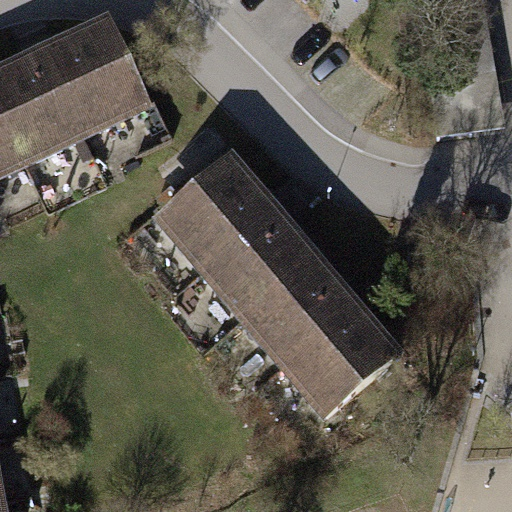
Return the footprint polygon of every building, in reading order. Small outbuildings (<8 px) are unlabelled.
[(100,32),(40,60),(77,136),(136,108),(100,32)] [(40,60),(0,79),(0,129),(17,165),(77,136),(40,60)] [(511,123),(505,75),(452,83),(459,133),(511,124),(511,123)] [(0,129),(0,172),(17,165),(0,129)] [(156,223),(197,272),(262,218),(222,169),(156,223)] [(197,272),(237,320),(302,266),(262,218),(197,272)] [(237,320),(277,368),(343,314),(302,266),(237,320)] [(277,368),(318,417),(383,363),(343,314),(277,368)]
